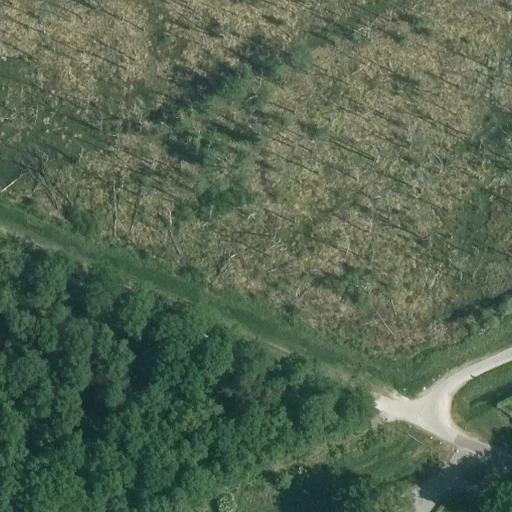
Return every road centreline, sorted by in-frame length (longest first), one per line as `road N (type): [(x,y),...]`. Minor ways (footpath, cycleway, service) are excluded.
road 1 (track): [(411,415),(0,229)]
road 2 (track): [(435,428),(404,459),(287,511)]
